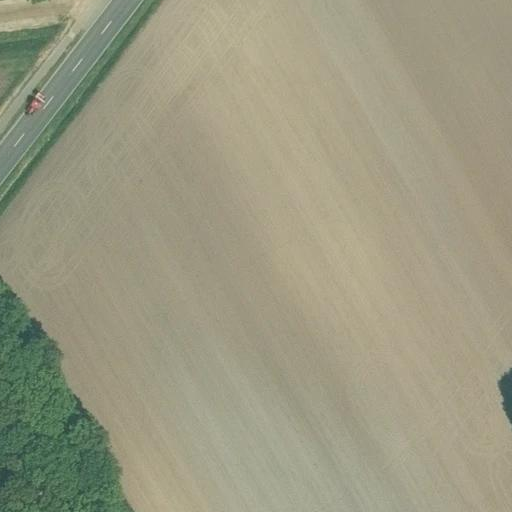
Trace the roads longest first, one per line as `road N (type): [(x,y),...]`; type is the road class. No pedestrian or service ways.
road 1 (tertiary): [(132,0),(0,173)]
road 2 (track): [(0,17),(132,0)]
